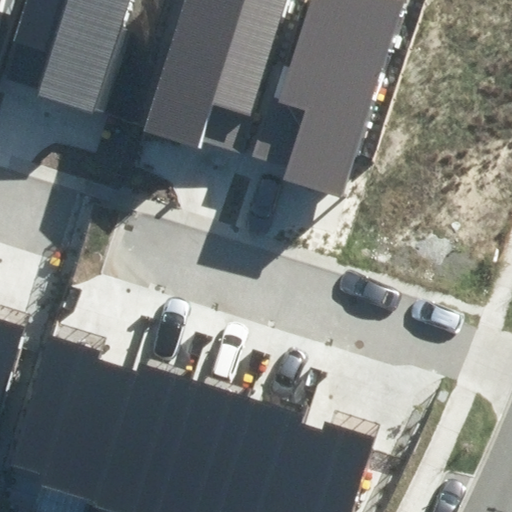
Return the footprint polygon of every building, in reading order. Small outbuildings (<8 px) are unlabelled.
[(25,0),(12,42),(50,54),(38,93),(91,110),(125,0),(25,0)] [(185,0),(144,130),(196,146),(210,102),(250,115),(286,0),(185,0)] [(403,0),(310,0),(279,101),(305,110),(284,179),(342,198),(403,0)] [(0,398),(24,326),(0,318),(0,398)] [(97,354),(44,338),(5,466),(39,476),(36,486),(95,504),(136,373),(94,361),(97,354)] [(139,364),(136,373),(95,504),(121,511),(154,511),(195,381),(139,364)] [(211,511),(246,397),(195,381),(154,511),(211,511)] [(308,416),(246,397),(211,511),(277,511),(305,425),(308,416)] [(322,430),(305,425),(277,511),(350,511),(375,436),(325,420),(322,430)]
